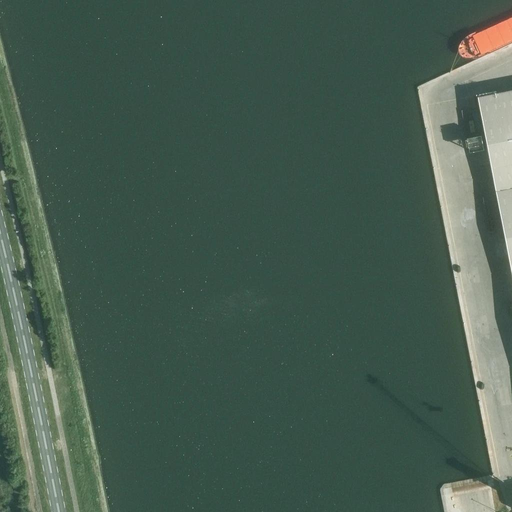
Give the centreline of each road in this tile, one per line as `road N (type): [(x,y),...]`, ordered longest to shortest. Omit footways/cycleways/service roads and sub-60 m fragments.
road 1 (unknown): [(511,425),(449,127),(461,93),(511,68)]
road 2 (primary): [(62,511),(0,222)]
